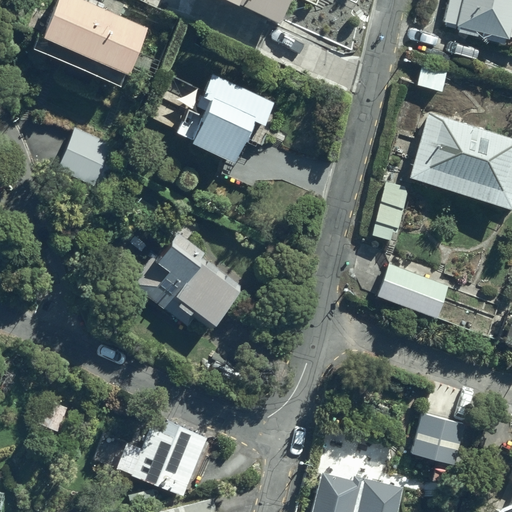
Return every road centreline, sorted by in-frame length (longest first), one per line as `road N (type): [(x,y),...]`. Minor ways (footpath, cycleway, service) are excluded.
road 1 (residential): [(312,319),(392,0)]
road 2 (residential): [(0,105),(43,166),(82,276),(84,348)]
road 3 (residential): [(84,348),(287,443)]
road 4 (residential): [(312,319),(511,386)]
road 5 (residential): [(287,443),(312,319)]
